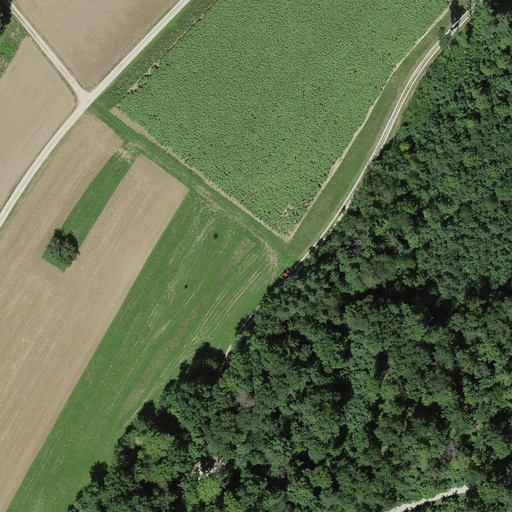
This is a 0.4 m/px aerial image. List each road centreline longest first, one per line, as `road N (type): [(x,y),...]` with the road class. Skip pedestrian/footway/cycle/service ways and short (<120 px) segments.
road 1 (track): [(206,463),(215,390),(237,335),(348,209),(431,56),(486,0)]
road 2 (track): [(206,463),(435,232),(511,169)]
road 3 (track): [(185,0),(61,130),(0,221)]
road 4 (track): [(89,98),(9,0)]
road 5 (track): [(206,463),(278,480),(320,511)]
road 6 (track): [(393,511),(511,481)]
